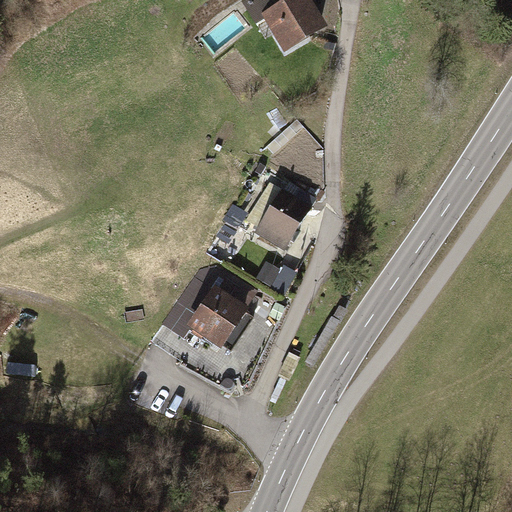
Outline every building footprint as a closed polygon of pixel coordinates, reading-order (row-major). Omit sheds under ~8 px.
[(288,62),(330,38),(307,0),(258,0),(244,8),(261,36),(269,31),(288,62)] [(272,191),(249,229),(289,253),(312,215),(272,191)] [(278,274),(265,266),(258,278),(270,286),(278,274)] [(191,314),(211,283),(195,273),(175,304),(191,314)] [(188,331),(230,357),(255,317),(212,291),(188,331)] [(271,304),(265,312),(277,320),(283,312),(271,304)] [(339,322),(332,318),(308,359),(315,363),(339,322)]
